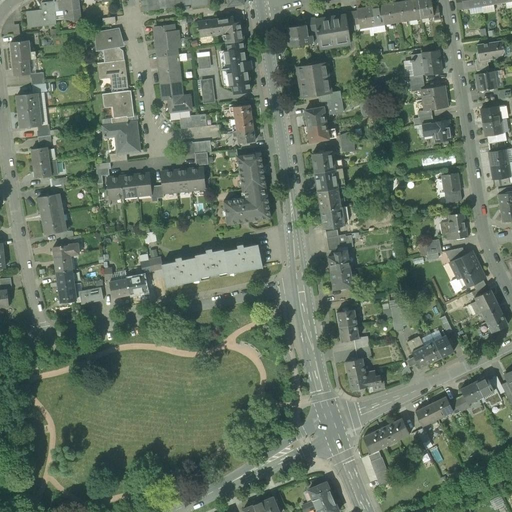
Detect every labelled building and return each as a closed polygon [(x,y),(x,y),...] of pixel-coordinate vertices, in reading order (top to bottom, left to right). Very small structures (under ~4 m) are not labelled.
[(53,0),(54,2),(55,12),(66,11),(67,19),(81,17),(79,0),(53,0)] [(142,13),(192,5),(191,0),(148,0),(141,1),(142,13)] [(215,0),(191,0),(192,5),(192,8),(216,5),(215,0)] [(418,0),(417,0),(406,2),(409,20),(421,18),(418,0)] [(431,0),(418,0),(421,18),(433,16),(434,16),(432,8),(431,0)] [(56,24),(55,12),(54,2),(41,3),(42,10),(27,12),(28,23),(43,21),(44,26),(56,24)] [(406,2),(394,4),(397,22),(409,20),(406,2)] [(394,4),(382,6),(385,24),(397,22),(394,4)] [(482,6),(483,13),(483,14),(495,12),(494,4),(482,6)] [(382,6),(369,8),(372,26),(385,24),(382,6)] [(482,6),(469,8),(471,15),(483,13),(482,6)] [(360,28),(372,26),(369,8),(357,10),(357,12),(359,24),(360,28)] [(356,36),(354,25),(352,13),(345,14),(345,16),(346,16),(349,37),(356,36)] [(318,43),(319,48),(351,43),(349,37),(346,16),(345,16),(316,21),(315,21),(318,43)] [(233,17),(211,21),(213,35),(225,33),(226,43),(243,41),(240,22),(234,23),(233,17)] [(312,36),(313,44),(318,43),(315,21),(316,21),(315,19),(309,20),(311,36),(312,36)] [(200,37),(213,35),(211,21),(198,23),(200,37)] [(12,24),(14,36),(22,35),(20,23),(12,24)] [(157,49),(158,57),(177,55),(178,54),(177,49),(180,48),(178,30),(175,31),(174,25),(168,25),(166,24),(163,24),(162,26),(154,27),(155,35),(154,35),(156,49),(157,49)] [(290,47),(309,44),(308,37),(306,25),(287,28),(290,47)] [(103,49),(104,56),(122,54),(122,49),(120,48),(119,42),(122,41),(120,29),(95,33),(98,50),(103,49)] [(29,60),(31,60),(29,50),(28,41),(11,43),(13,62),(29,60)] [(247,62),(243,41),(226,43),(228,50),(224,51),(229,87),(233,86),(234,93),(251,91),(248,69),(251,69),(250,61),(247,62)] [(501,56),(502,56),(501,48),(503,47),(503,46),(503,41),(502,41),(477,45),(478,56),(477,56),(476,57),(477,59),(476,60),(487,58),(487,60),(495,59),(496,59),(495,58),(498,58),(498,57),(501,57),(501,56)] [(509,46),(503,46),(503,47),(501,48),(502,56),(510,54),(509,46)] [(36,49),(29,50),(31,60),(38,59),(36,49)] [(439,51),(422,54),(425,75),(442,72),(439,51)] [(104,56),(104,63),(123,60),(122,54),(104,56)] [(422,75),(425,75),(422,54),(411,55),(412,60),(414,76),(422,75)] [(158,57),(161,85),(181,82),(177,55),(158,57)] [(210,56),(198,57),(199,69),(211,68),(210,56)] [(477,71),(489,70),(487,60),(487,58),(476,60),(475,60),(477,71)] [(30,75),(29,60),(13,62),(15,76),(30,75)] [(111,78),(112,90),(128,88),(125,60),(123,60),(104,63),(98,63),(99,76),(110,75),(111,78)] [(414,76),(412,60),(404,61),(406,77),(410,76),(414,76)] [(298,67),(303,98),(321,95),(331,94),(330,93),(329,84),(326,84),(324,73),(327,72),(325,62),(298,67)] [(502,70),(494,71),(497,88),(503,87),(502,79),(503,79),(502,70)] [(475,75),(478,91),(497,88),(494,71),(475,75)] [(410,76),(411,85),(423,83),(422,75),(414,76),(410,76)] [(31,78),(32,85),(44,84),(45,83),(44,77),(31,78)] [(212,79),(201,81),(204,104),(215,103),(212,79)] [(182,91),(181,82),(161,85),(163,100),(168,99),(170,112),(191,110),(190,96),(184,97),(183,91),(182,91)] [(424,89),(423,83),(411,85),(412,92),(422,90),(422,89),(424,89)] [(422,90),(423,100),(446,97),(444,86),(424,89),(422,89),(422,90)] [(115,118),(115,119),(127,117),(133,116),(130,91),(105,94),(106,106),(113,105),(115,118)] [(321,95),(322,102),(341,98),(340,91),(330,93),(331,94),(321,95)] [(17,95),(19,112),(39,110),(37,93),(17,95)] [(447,107),(446,97),(423,100),(425,110),(425,111),(430,110),(447,107)] [(328,108),(329,115),(341,113),(343,112),(341,98),(322,102),(323,107),(324,107),(324,109),(328,108)] [(380,104),(370,106),(371,112),(381,110),(381,107),(380,104)] [(234,113),(235,119),(252,117),(250,105),(229,108),(230,113),(234,113)] [(504,105),(498,106),(500,120),(505,119),(507,119),(508,117),(506,107),(504,106),(504,105)] [(481,109),(483,123),(500,120),(498,106),(481,109)] [(304,121),(305,127),(326,123),(325,118),(324,109),(324,107),(323,107),(305,111),(306,120),(304,121)] [(41,126),(39,110),(19,112),(21,128),(38,126),(41,126)] [(181,129),(189,128),(188,116),(179,117),(181,129)] [(432,123),(431,116),(419,118),(420,125),(422,125),(432,123)] [(232,126),(233,132),(253,129),(252,117),(235,119),(236,126),(232,126)] [(449,120),(433,123),(436,142),(451,140),(450,126),(450,125),(449,120)] [(502,134),(500,120),(483,123),(485,137),(487,136),(502,134)] [(118,154),(127,153),(140,152),(138,136),(137,136),(136,122),(128,123),(112,125),(103,126),(104,138),(116,137),(119,136),(120,144),(117,144),(118,154)] [(329,139),(327,130),(326,123),(305,127),(306,133),(308,133),(310,143),(329,139)] [(434,143),(436,142),(433,123),(432,123),(422,125),(424,137),(433,136),(434,143)] [(255,141),(253,129),(233,132),(234,137),(238,137),(239,144),(255,141)] [(335,129),(327,130),(329,139),(336,138),(335,129)] [(340,136),(341,141),(353,139),(351,131),(340,136)] [(487,136),(488,144),(506,141),(505,133),(502,134),(487,136)] [(342,143),(342,147),(354,145),(353,141),(353,139),(341,141),(342,143)] [(194,154),(195,154),(207,153),(212,152),(210,141),(193,143),(194,154)] [(186,155),(194,154),(193,143),(193,142),(184,143),(185,151),(186,155)] [(32,149),(34,164),(49,162),(47,147),(32,149)] [(54,148),(48,149),(50,160),(56,159),(54,148)] [(489,152),(491,166),(508,163),(506,150),(506,149),(489,152)] [(312,155),(315,173),(335,169),(334,161),(332,151),(312,155)] [(110,155),(110,163),(127,161),(127,153),(118,154),(110,155)] [(224,201),(227,225),(271,218),(267,195),(265,195),(264,188),(266,188),(261,153),(238,156),(237,156),(242,192),(244,191),(245,198),(232,200),(224,201)] [(341,160),(334,161),(335,169),(342,168),(341,160)] [(51,176),(49,162),(34,164),(36,178),(51,176)] [(510,177),(508,163),(491,166),(493,180),(510,177)] [(203,168),(189,170),(191,191),(205,189),(203,168)] [(345,187),(342,168),(335,169),(338,188),(345,187)] [(109,175),(109,169),(97,170),(98,184),(103,184),(102,176),(109,175)] [(315,173),(318,192),(338,188),(335,169),(315,173)] [(177,192),(191,191),(189,170),(175,171),(177,192)] [(163,193),(177,192),(175,171),(161,173),(162,186),(163,193)] [(441,176),(444,192),(460,190),(458,173),(441,176)] [(149,174),(135,175),(137,196),(151,195),(151,187),(149,174)] [(123,198),(137,196),(135,175),(121,177),(123,198)] [(110,199),(123,198),(121,177),(107,178),(110,199)] [(493,180),(494,187),(511,185),(511,183),(510,177),(493,180)] [(52,187),(53,193),(64,191),(64,185),(63,178),(51,180),(52,187)] [(321,211),(341,207),(339,198),(338,188),(318,192),(321,211)] [(444,192),(446,203),(462,201),(460,190),(444,192)] [(501,208),(511,206),(511,192),(510,193),(498,195),(501,208)] [(38,198),(42,216),(61,213),(59,204),(61,203),(59,193),(38,198)] [(347,206),(345,206),(341,207),(321,211),(324,230),(345,226),(344,221),(349,220),(347,206)] [(511,220),(511,206),(501,208),(503,222),(511,220)] [(63,222),(61,213),(42,216),(46,235),(61,232),(67,231),(65,221),(63,222)] [(448,215),(449,222),(451,232),(467,230),(464,213),(448,215)] [(468,237),(467,230),(451,232),(449,222),(440,223),(442,234),(447,233),(448,240),(468,237)] [(326,232),(327,238),(338,236),(337,230),(326,232)] [(155,231),(144,233),(146,243),(157,241),(155,231)] [(340,249),(347,248),(345,235),(338,236),(340,249)] [(340,249),(338,236),(327,238),(329,251),(340,249)] [(74,237),(62,239),(63,246),(75,244),(74,237)] [(425,242),(427,255),(440,252),(437,239),(425,242)] [(53,247),(55,257),(70,255),(79,254),(78,244),(75,244),(63,246),(53,247)] [(238,248),(224,251),(228,271),(236,269),(236,272),(255,268),(254,266),(263,264),(258,244),(244,247),(243,244),(237,245),(238,248)] [(196,255),(196,257),(200,277),(201,278),(228,272),(228,271),(224,251),(223,249),(213,251),(212,248),(206,249),(207,253),(196,255)] [(445,251),(450,262),(466,254),(462,248),(445,251)] [(152,257),(158,255),(156,249),(150,250),(152,257)] [(328,257),(331,273),(350,270),(347,250),(334,253),(334,256),(328,257)] [(450,262),(458,278),(463,289),(473,284),(483,279),(485,279),(472,252),(466,254),(450,262)] [(139,256),(141,262),(149,261),(149,260),(147,254),(139,256)] [(55,257),(57,272),(72,270),(70,255),(55,257)] [(161,257),(154,259),(157,270),(163,269),(162,264),(161,257)] [(193,279),(200,277),(196,257),(182,260),(182,257),(176,258),(176,261),(162,264),(163,269),(166,284),(174,283),(175,285),(193,281),(193,279)] [(149,260),(149,261),(151,272),(157,270),(154,259),(149,260)] [(143,273),(151,272),(149,261),(141,262),(143,273)] [(104,269),(105,280),(113,279),(112,268),(104,269)] [(57,272),(59,287),(74,284),(72,270),(57,272)] [(353,287),(350,270),(331,273),(333,290),(353,287)] [(144,275),(127,279),(130,295),(147,292),(144,275)] [(0,279),(0,282),(1,291),(7,290),(12,289),(11,278),(0,279)] [(456,292),(463,289),(458,278),(451,282),(456,292)] [(113,298),(130,295),(127,279),(110,282),(113,298)] [(473,284),(476,290),(485,286),(486,285),(483,279),(473,284)] [(76,301),(76,298),(75,293),(74,284),(59,287),(60,300),(68,299),(68,302),(76,301)] [(488,291),(485,286),(476,290),(472,292),(474,298),(488,291)] [(101,287),(75,293),(76,298),(80,297),(82,305),(104,300),(101,287)] [(350,290),(351,300),(363,298),(361,288),(350,290)] [(1,291),(0,290),(0,306),(9,306),(7,290),(1,291)] [(474,298),(476,301),(481,312),(497,304),(490,290),(488,291),(474,298)] [(474,298),(472,292),(466,295),(471,304),(476,301),(474,298)] [(476,315),(481,312),(476,301),(471,304),(476,315)] [(502,314),(497,304),(481,312),(486,322),(502,314)] [(392,318),(394,333),(404,330),(397,307),(391,309),(392,318)] [(337,312),(339,327),(357,324),(354,310),(337,312)] [(508,325),(502,314),(486,322),(492,333),(508,325)] [(440,318),(447,334),(453,332),(445,315),(440,318)] [(359,338),(357,324),(339,327),(341,341),(354,339),(359,338)] [(446,335),(434,341),(442,357),(454,351),(446,335)] [(354,339),(356,349),(369,347),(368,336),(359,338),(354,339)] [(407,342),(412,352),(424,346),(419,336),(407,342)] [(432,362),(442,357),(434,341),(424,346),(432,362)] [(432,362),(424,346),(412,352),(420,368),(432,362)] [(371,357),(369,347),(356,349),(357,359),(363,358),(363,359),(371,357)] [(345,362),(348,376),(365,372),(363,359),(363,358),(357,359),(345,362)] [(374,370),(365,372),(368,386),(382,384),(380,377),(376,377),(374,370)] [(351,390),(368,386),(365,372),(348,376),(351,390)] [(486,376),(473,383),(481,398),(483,397),(494,391),(492,389),(489,381),(486,376)] [(495,387),(499,394),(504,392),(497,377),(489,381),(492,389),(495,387)] [(501,385),(511,406),(511,405),(511,390),(507,382),(501,385)] [(468,404),(481,398),(473,383),(460,389),(464,396),(468,404)] [(494,391),(483,397),(485,402),(489,400),(491,405),(502,400),(499,394),(495,387),(492,389),(494,391)] [(446,396),(430,404),(438,419),(453,411),(449,403),(446,396)] [(464,396),(455,401),(462,414),(470,409),(468,404),(464,396)] [(456,416),(462,414),(455,401),(449,403),(453,411),(456,416)] [(422,427),(438,419),(430,404),(415,412),(422,427)] [(363,437),(371,453),(409,435),(402,418),(363,437)] [(423,428),(417,431),(422,441),(423,444),(429,440),(423,428)] [(416,444),(422,441),(417,431),(411,434),(416,444)] [(368,456),(371,461),(381,457),(379,452),(368,456)] [(390,482),(381,457),(371,461),(380,486),(390,482)] [(317,511),(339,511),(326,482),(308,490),(314,502),(315,505),(316,507),(317,511)] [(278,511),(273,498),(258,504),(261,511),(278,511)]
